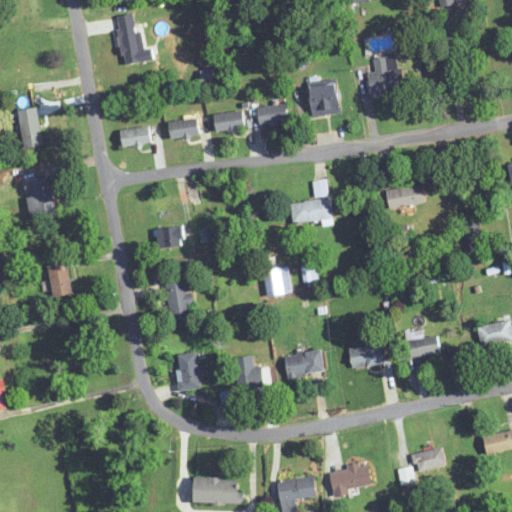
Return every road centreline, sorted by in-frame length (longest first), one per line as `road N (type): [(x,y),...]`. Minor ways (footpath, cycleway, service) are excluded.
road 1 (residential): [(511,383),(267,434),(216,430),(160,410),(145,389),(75,0)]
road 2 (residential): [(108,183),(511,119)]
